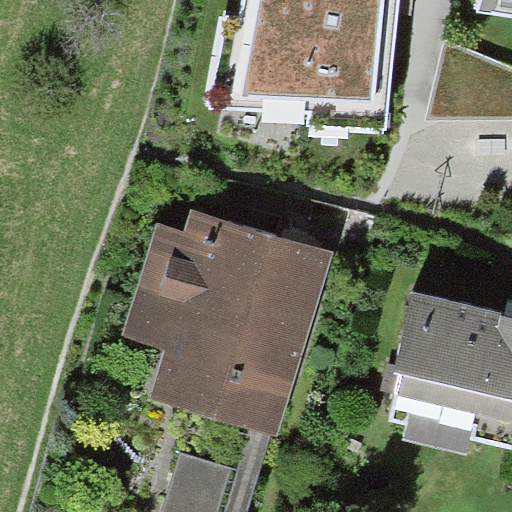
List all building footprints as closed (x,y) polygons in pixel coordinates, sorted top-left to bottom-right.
[(397,0),(244,0),(240,22),(224,19),(204,106),(307,111),(304,129),(387,130),(397,0)] [(511,0),(483,0),(480,11),(511,15),(511,0)] [(511,69),(445,40),(426,121),(511,121),(511,69)] [(168,351),(153,400),(275,438),(302,349),(331,256),(192,213),(185,236),(157,227),(123,338),(168,351)] [(511,322),(419,297),(391,428),(511,455),(511,322)] [(247,511),(269,442),(247,435),(234,474),(181,458),(164,511),(247,511)]
